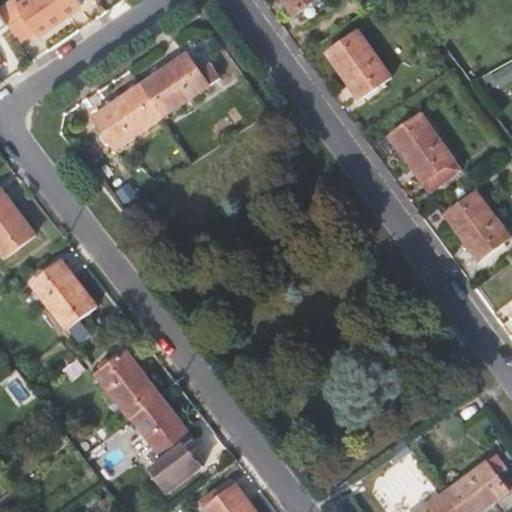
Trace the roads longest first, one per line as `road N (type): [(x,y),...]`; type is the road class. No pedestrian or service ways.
road 1 (residential): [(6,114),(302,511)]
road 2 (residential): [(243,0),(511,384)]
road 3 (residential): [(169,0),(6,114)]
